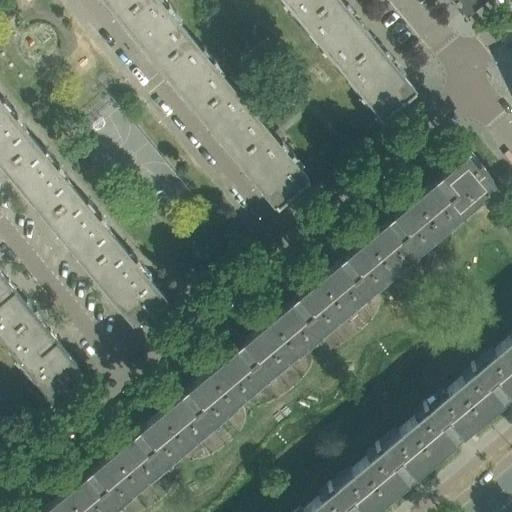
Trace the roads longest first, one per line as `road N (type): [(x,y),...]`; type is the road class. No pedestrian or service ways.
road 1 (residential): [(83,0),(278,235)]
road 2 (residential): [(278,235),(464,75)]
road 3 (residential): [(122,367),(278,235)]
road 4 (residential): [(122,367),(0,225)]
road 5 (residential): [(0,471),(122,367)]
